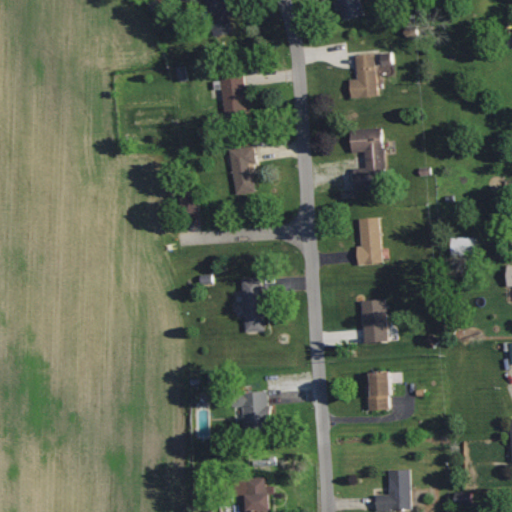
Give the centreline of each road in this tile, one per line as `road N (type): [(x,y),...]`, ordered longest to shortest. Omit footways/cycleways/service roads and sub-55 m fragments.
road 1 (residential): [(284,0),(294,29),(326,511)]
road 2 (residential): [(310,231),(181,239)]
